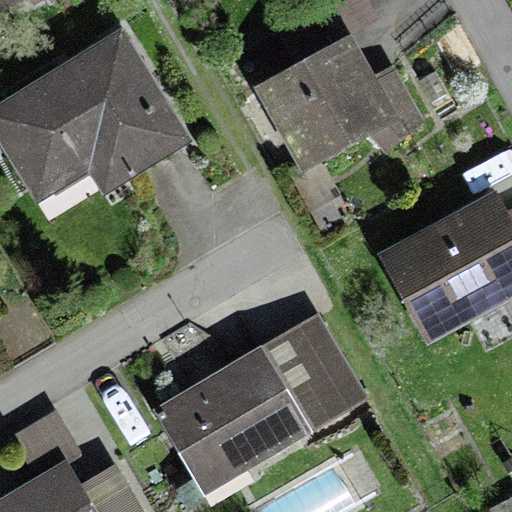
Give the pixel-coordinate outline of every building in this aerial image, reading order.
[(0,0),(0,19),(34,0),(0,0)] [(111,35),(0,101),(0,168),(26,210),(81,176),(96,200),(180,149),(111,35)] [(335,36),(243,92),(293,175),(386,119),(335,36)] [(511,302),(511,243),(489,199),(367,261),(413,352),(511,302)] [(354,384),(317,320),(294,333),(306,354),(285,367),(310,409),(354,384)] [(259,348),(147,418),(199,500),(311,430),(259,348)] [(83,511),(60,474),(0,510),(0,511),(83,511)]
